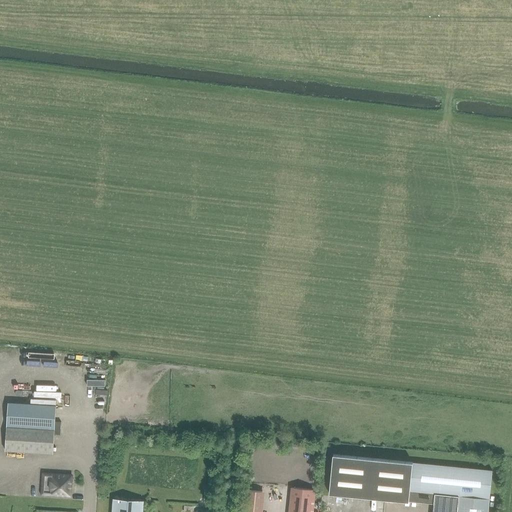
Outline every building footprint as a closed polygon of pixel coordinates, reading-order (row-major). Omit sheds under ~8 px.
[(62,393),(63,382),(37,379),(36,390),(62,393)] [(96,398),(108,398),(108,386),(95,386),(96,398)] [(53,454),(54,430),(56,406),(8,403),(5,451),(53,454)] [(332,455),(329,494),(433,504),(432,511),(487,511),(489,499),(492,470),(412,463),(332,455)] [(70,496),(71,476),(51,475),(50,494),(70,496)] [(263,511),(265,485),(246,484),(244,511),(263,511)] [(312,511),(315,490),(290,487),(287,511),(312,511)] [(111,511),(142,511),(143,501),(113,499),(111,511)]
